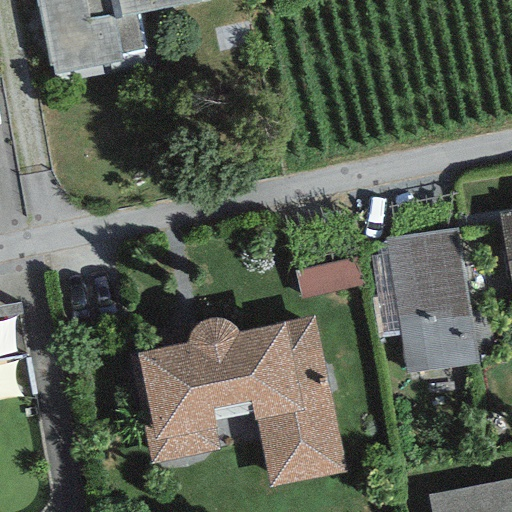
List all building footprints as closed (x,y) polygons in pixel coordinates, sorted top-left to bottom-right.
[(37,0),(52,76),(123,62),(121,53),(142,49),(135,14),(203,0),(202,0),(37,0)] [(511,210),(498,212),(511,289),(511,210)] [(384,237),(386,253),(369,256),(380,336),(402,333),(407,373),(477,364),(458,229),(384,237)] [(293,270),(299,297),(358,285),(352,257),(293,270)] [(346,472),(314,317),(237,334),(234,329),(230,324),(226,321),(220,319),(214,318),(208,319),(203,320),(198,323),(194,327),(190,332),(189,338),(188,344),(136,354),(150,425),(142,426),(150,464),(219,450),(210,410),(250,401),(254,421),(256,421),(270,488),(346,472)] [(511,511),(511,478),(427,495),(430,511),(511,511)]
